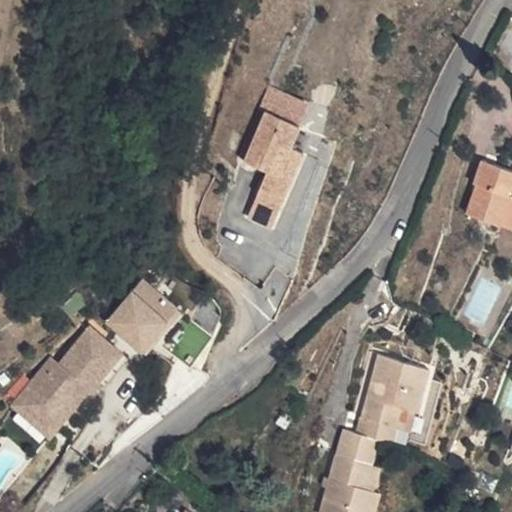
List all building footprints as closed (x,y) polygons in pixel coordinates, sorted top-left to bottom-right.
[(258,191),(272,197),(300,120),(267,107),(245,165),(265,173),(258,191)] [(300,120),(272,197),(293,204),(309,168),(300,165),(308,148),(294,143),(303,121),(300,120)] [(511,188),(511,162),(484,154),(476,180),(480,181),(471,211),(504,221),(511,197),(510,196),(511,188)] [(249,216),(264,221),(272,197),(258,191),(249,216)] [(293,204),(272,197),(264,221),(282,228),(293,204)] [(111,318),(145,347),(181,305),(147,276),(111,318)] [(145,347),(149,350),(185,309),(181,305),(145,347)] [(196,314),(169,349),(189,364),(216,329),(196,314)] [(58,359),(37,383),(33,380),(21,393),(49,417),(61,403),(68,406),(94,376),(101,382),(126,354),(94,326),(62,362),(58,359)] [(319,405),(334,412),(353,421),(360,407),(369,389),(382,393),(387,395),(405,358),(356,334),(319,405)] [(55,356),(33,380),(37,383),(58,359),(55,356)] [(49,417),(21,393),(14,401),(51,432),(90,390),(92,392),(101,382),(94,376),(68,406),(61,403),(49,417)] [(382,393),(369,389),(360,407),(373,412),(382,393)] [(334,412),(319,405),(306,399),(263,478),(310,502),(330,464),(324,459),(313,453),(323,433),(334,412)] [(346,424),(318,511),(376,511),(392,464),(375,459),(382,436),(346,424)] [(335,438),(323,433),(313,453),(324,459),(335,438)]
